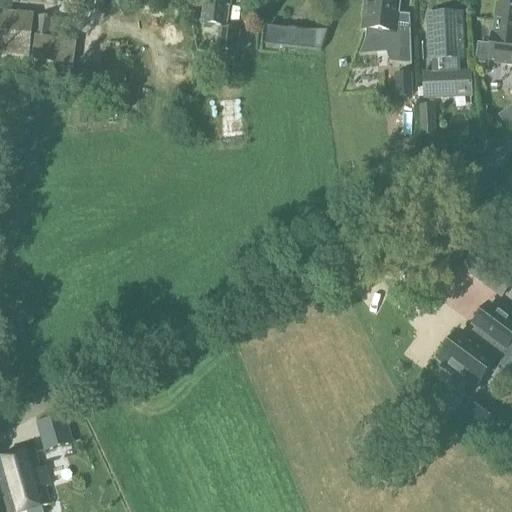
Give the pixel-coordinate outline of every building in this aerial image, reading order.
[(226,29),(228,7),(229,0),(203,0),(203,4),(200,26),(226,29)] [(365,47),(366,48),(367,49),(368,49),(369,50),(371,50),(372,50),(373,49),(375,48),(376,47),(376,46),(377,45),(391,47),(389,64),(405,66),(410,66),(409,34),(396,32),(399,0),(370,0),(369,8),(366,8),(363,31),(366,31),(364,44),(364,45),(365,47)] [(477,63),(489,65),(511,67),(511,9),(496,8),(491,48),(479,47),(477,63)] [(0,13),(0,58),(31,60),(34,15),(0,13)] [(429,16),(431,62),(431,76),(424,76),(425,99),(471,98),(470,74),(460,74),(459,60),(462,60),(461,14),(429,16)] [(50,41),(53,20),(38,18),(35,39),(50,41)] [(216,29),(214,52),(237,54),(239,32),(216,29)] [(316,36),(263,30),(261,48),(314,54),(316,36)] [(75,98),(92,97),(92,75),(75,76),(75,98)] [(394,99),(411,98),(410,76),(394,76),(394,99)] [(418,107),(420,139),(436,138),(434,106),(418,107)] [(511,108),(497,119),(507,134),(511,130),(511,108)] [(511,271),(480,247),(463,270),(501,299),(511,284),(511,271)] [(458,335),(504,369),(511,358),(511,325),(488,308),(473,327),(476,329),(467,341),(458,335)] [(438,369),(451,378),(454,374),(475,390),(495,364),(503,370),(504,369),(458,335),(438,362),(442,365),(438,369)] [(509,421),(480,399),(467,417),(496,439),(509,421)] [(64,418),(36,426),(45,453),(72,445),(64,418)] [(0,511),(40,511),(40,510),(50,507),(45,490),(50,489),(45,471),(40,472),(34,452),(0,461),(0,511)]
